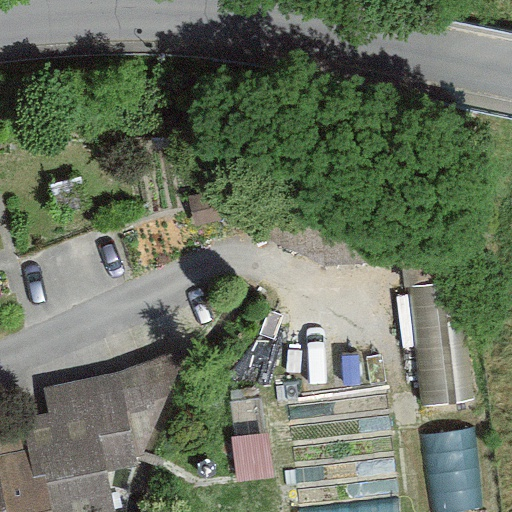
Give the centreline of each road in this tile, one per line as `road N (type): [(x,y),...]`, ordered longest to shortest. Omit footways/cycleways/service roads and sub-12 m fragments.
road 1 (residential): [(0,19),(175,10),(313,27),(511,72)]
road 2 (residential): [(0,354),(244,245)]
